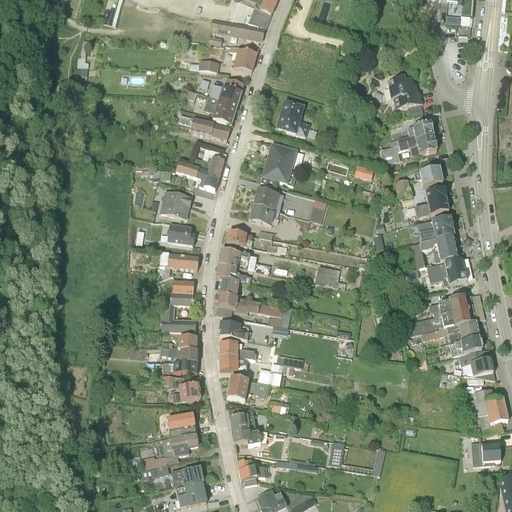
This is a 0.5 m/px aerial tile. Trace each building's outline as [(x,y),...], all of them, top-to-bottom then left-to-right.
[(277,0),(241,0),(256,5),(254,10),(270,18),(277,0)] [(248,27),(265,31),(270,18),(254,10),(234,2),(227,22),(232,24),(248,27)] [(460,27),(461,19),(445,18),(445,27),(459,28),(459,26),(460,27)] [(263,32),(212,22),(210,33),(261,43),(263,32)] [(220,48),(222,40),(209,38),(208,46),(220,48)] [(76,70),(81,70),(86,71),(88,71),(88,65),(85,65),(86,49),(91,49),(91,44),(82,43),(80,59),(78,59),(78,61),(77,61),(76,70)] [(239,50),(230,48),(228,53),(232,54),(230,60),(235,62),(232,70),(251,74),(251,73),(251,74),(256,56),(239,52),(239,50)] [(219,65),(199,62),(199,67),(189,65),(188,71),(198,72),(198,73),(217,75),(219,65)] [(394,81),(386,83),(390,100),(393,100),(395,110),(408,108),(420,106),(422,106),(419,93),(416,94),(415,87),(413,87),(411,81),(405,81),(404,79),(402,80),(400,79),(395,80),(394,81)] [(212,86),(208,98),(237,107),(241,95),(240,95),(243,86),(226,81),(223,89),(212,86)] [(92,86),(82,85),(81,96),(86,96),(86,98),(95,98),(95,96),(97,96),(97,89),(92,89),(92,86)] [(230,128),(237,107),(208,98),(203,113),(213,116),(211,122),(230,128)] [(304,109),(284,102),(276,129),(306,138),(309,125),(300,122),(304,109)] [(422,116),(420,106),(408,108),(409,118),(422,116)] [(208,118),(178,111),(176,118),(206,126),(208,118)] [(206,126),(176,118),(172,128),(173,128),(172,130),(220,142),(221,144),(223,142),(226,143),(229,131),(206,126)] [(429,127),(429,126),(426,126),(426,120),(415,122),(417,128),(406,130),(408,139),(389,143),(390,149),(432,139),(432,138),(432,139),(431,135),(431,134),(433,132),(432,128),(430,127),(429,127)] [(287,143),(271,138),(269,144),(271,145),(285,149),(287,143)] [(433,140),(432,139),(390,149),(379,151),(386,177),(402,172),(399,161),(402,161),(400,153),(409,151),(410,159),(435,153),(436,153),(435,152),(436,150),(436,146),(433,145),(433,144),(433,143),(432,140),(433,140)] [(285,149),(271,145),(266,162),(292,169),(297,152),(285,149)] [(193,159),(190,168),(198,170),(207,173),(206,179),(217,183),(226,156),(206,150),(202,162),(193,159)] [(292,169),(266,162),(261,178),(275,182),(292,187),(297,171),(292,170),(292,169)] [(178,165),(175,174),(195,180),(198,170),(190,168),(178,165)] [(207,173),(198,170),(195,180),(200,182),(198,188),(214,193),(217,183),(206,179),(207,173)] [(438,170),(418,174),(420,181),(421,189),(442,185),(438,170)] [(159,182),(159,173),(142,172),(142,177),(152,177),(153,183),(159,183),(159,182)] [(170,174),(159,173),(159,182),(170,183),(170,174)] [(322,178),(313,175),(311,181),(320,184),(322,178)] [(275,182),(261,178),(260,177),(258,183),(273,187),(275,182)] [(407,182),(395,184),(398,201),(411,199),(407,182)] [(283,197),(257,190),(253,207),(279,213),(283,197)] [(424,196),(427,206),(445,202),(445,198),(446,197),(446,194),(444,193),(443,193),(443,191),(424,196)] [(370,194),(369,201),(378,203),(380,196),(370,194)] [(164,195),(159,216),(183,222),(186,209),(188,209),(190,201),(164,195)] [(326,203),(314,200),(309,221),(320,224),(326,203)] [(448,213),(445,202),(427,206),(413,209),(416,220),(448,213)] [(279,213),(253,207),(249,221),(271,227),(271,226),(276,227),(277,225),(281,221),(282,214),(279,213)] [(451,226),(449,220),(417,227),(421,246),(452,239),(451,231),(452,231),(454,230),(453,226),(451,226)] [(383,224),(376,225),(377,233),(384,232),(383,224)] [(189,229),(169,226),(167,239),(167,245),(192,248),(194,237),(188,236),(189,229)] [(259,231),(258,237),(271,240),(272,233),(259,231)] [(252,236),(228,232),(225,244),(250,248),(252,236)] [(143,234),(137,233),(135,247),(141,248),(143,234)] [(373,238),(376,251),(383,249),(380,236),(373,238)] [(452,239),(421,246),(411,248),(414,265),(405,267),(406,273),(416,271),(425,269),(431,268),(430,265),(424,267),(421,254),(431,252),(433,248),(435,248),(437,254),(432,255),(435,265),(457,261),(454,246),(455,244),(455,241),(453,240),(452,239)] [(268,245),(266,245),(265,248),(267,248),(267,251),(285,254),(287,254),(287,250),(286,250),(286,248),(268,245)] [(255,257),(220,251),(218,267),(237,270),(268,276),(270,266),(254,263),(255,257)] [(199,257),(161,254),(159,269),(170,270),(197,272),(199,257)] [(466,284),(461,262),(431,268),(425,269),(429,285),(446,281),(447,288),(466,284)] [(237,270),(218,267),(217,267),(215,279),(220,280),(239,284),(256,287),(257,281),(250,280),(250,278),(239,276),(239,275),(236,275),(237,270)] [(339,271),(318,267),(315,285),(336,288),(337,282),(339,271)] [(170,270),(159,269),(159,270),(156,270),(153,285),(149,287),(151,293),(162,289),(161,294),(170,294),(170,295),(192,296),(193,284),(173,282),(173,277),(169,278),(170,270)] [(416,271),(406,273),(408,281),(418,279),(416,271)] [(239,284),(220,280),(217,295),(219,296),(236,299),(239,284)] [(161,332),(194,334),(195,322),(173,321),(174,306),(192,308),(192,297),(170,295),(169,306),(161,315),(161,332)] [(236,299),(219,296),(217,308),(232,311),(234,311),(233,313),(247,316),(248,313),(270,316),(268,325),(273,326),(287,329),(290,310),(284,309),(285,308),(236,299)] [(475,324),(470,299),(447,304),(448,307),(444,308),(443,305),(437,306),(437,307),(429,308),(430,316),(432,315),(433,320),(401,327),(403,341),(420,337),(475,324)] [(410,306),(396,309),(398,319),(412,316),(410,306)] [(232,311),(217,308),(215,315),(231,318),(232,311)] [(247,327),(220,322),(218,331),(220,331),(219,337),(247,341),(247,338),(249,338),(250,332),(249,332),(247,327)] [(475,324),(420,337),(422,343),(444,338),(446,347),(449,346),(478,340),(475,324)] [(286,336),(287,329),(273,326),(272,334),(286,336)] [(196,352),(196,339),(178,339),(177,349),(172,348),(172,344),(168,344),(161,344),(161,346),(156,346),(156,349),(157,349),(157,351),(160,351),(196,352)] [(478,340),(449,346),(451,359),(481,352),(478,340)] [(236,344),(218,344),(219,358),(238,359),(246,360),(254,361),(255,355),(257,356),(257,352),(253,351),(248,348),(242,345),(236,344)] [(197,352),(196,352),(160,351),(160,357),(170,357),(170,362),(178,363),(178,364),(197,365),(197,352)] [(488,352),(458,359),(460,368),(461,368),(463,377),(494,383),(488,352)] [(238,359),(219,358),(219,372),(246,371),(246,360),(238,359)] [(275,359),(274,365),(293,368),(295,361),(277,358),(275,359)] [(164,373),(173,373),(174,363),(164,363),(164,373)] [(259,369),(256,383),(268,385),(282,387),(284,377),(281,376),(281,374),(292,376),(293,368),(274,365),(271,364),(270,371),(259,369)] [(173,385),(183,386),(184,379),(164,378),(163,386),(173,387),(173,385)] [(248,382),(230,379),(228,388),(247,391),(248,382)] [(268,385),(256,383),(248,382),(247,391),(254,392),(254,393),(266,396),(268,385)] [(200,401),(198,387),(178,389),(179,394),(172,395),(169,396),(169,398),(172,398),(173,404),(200,401)] [(247,391),(228,388),(226,399),(245,403),(247,391)] [(364,396),(349,393),(348,399),(363,402),(364,396)] [(507,423),(502,400),(492,402),(490,393),(472,397),(473,403),(464,405),(468,422),(473,421),(475,431),(503,424),(507,423)] [(282,404),(269,402),(267,412),(281,414),(282,410),(281,410),(282,404)] [(238,409),(228,411),(231,431),(255,429),(252,412),(246,411),(246,410),(238,409)] [(195,436),(192,417),(166,421),(169,440),(195,436)] [(413,419),(404,417),(402,426),(412,427),(413,419)] [(485,437),(502,434),(501,428),(504,428),(503,424),(475,431),(476,436),(485,437)] [(255,429),(231,431),(233,445),(247,443),(247,447),(266,444),(267,431),(255,429)] [(196,438),(196,437),(179,440),(161,443),(164,459),(171,458),(172,460),(177,459),(188,457),(187,450),(197,449),(197,448),(195,438),(196,438)] [(344,445),(332,443),(328,466),(337,467),(336,470),(379,478),(385,453),(376,451),(372,470),(340,464),(344,445)] [(498,448),(493,448),(493,445),(470,446),(472,468),(493,468),(493,465),(500,464),(498,448)] [(172,460),(171,458),(164,459),(154,461),(153,458),(138,461),(141,473),(154,471),(166,468),(166,467),(178,465),(177,459),(172,460)] [(243,461),(236,463),(240,482),(243,482),(244,488),(257,485),(256,479),(267,479),(265,468),(252,468),(251,462),(244,463),(243,461)] [(313,466),(289,462),(285,461),(276,461),(275,467),(286,468),(317,473),(317,467),(313,466)] [(166,468),(154,471),(155,479),(168,476),(166,468)] [(100,469),(90,471),(92,483),(102,481),(100,469)] [(199,471),(198,470),(181,474),(181,472),(170,475),(172,483),(171,484),(172,492),(175,491),(201,485),(198,471),(199,471)] [(501,502),(511,499),(511,479),(500,482),(499,489),(501,502)] [(205,503),(201,485),(175,491),(179,511),(189,509),(206,505),(205,503)] [(272,492),(256,499),(260,507),(261,506),(263,509),(260,510),(261,511),(276,511),(286,507),(280,493),(274,496),(272,492)] [(310,498),(290,511),(301,511),(314,505),(310,498)] [(511,511),(511,499),(501,502),(503,511),(511,511)]
